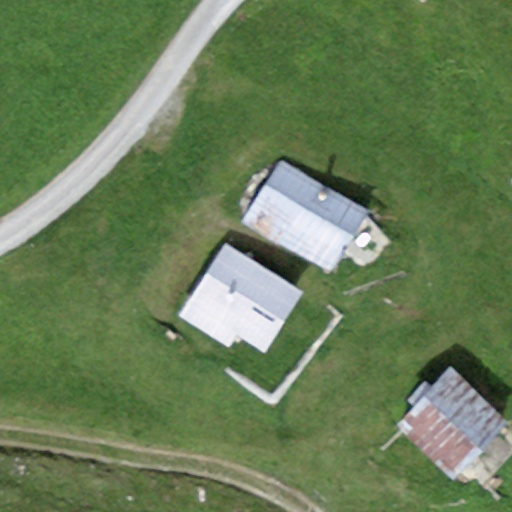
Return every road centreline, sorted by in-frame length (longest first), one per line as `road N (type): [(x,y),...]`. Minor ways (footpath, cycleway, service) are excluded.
road 1 (track): [(0,242),(38,226),(221,0)]
road 2 (track): [(285,511),(170,464),(0,447)]
